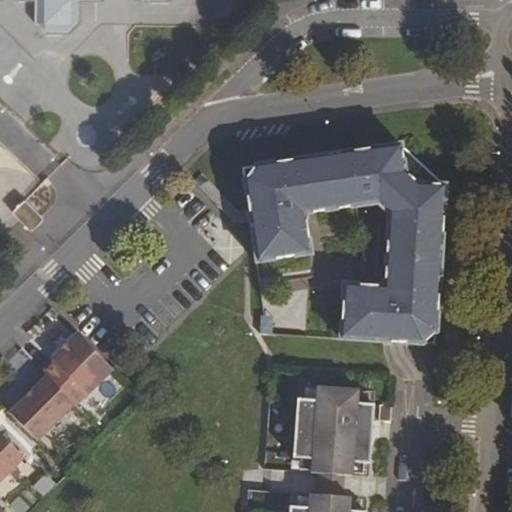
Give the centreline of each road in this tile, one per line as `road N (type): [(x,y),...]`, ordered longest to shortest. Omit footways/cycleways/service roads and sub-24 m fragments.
road 1 (residential): [(0,327),(202,131),(253,115)]
road 2 (residential): [(511,33),(471,20),(298,29),(261,58),(253,115)]
road 3 (residential): [(253,115),(493,73),(511,53)]
road 4 (residential): [(511,143),(496,395)]
road 5 (residential): [(496,395),(409,451),(406,511)]
